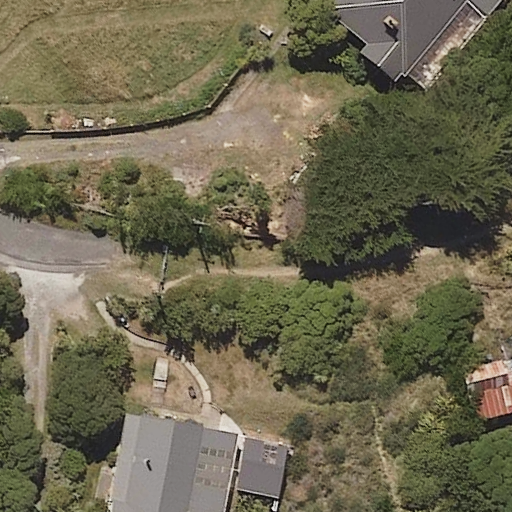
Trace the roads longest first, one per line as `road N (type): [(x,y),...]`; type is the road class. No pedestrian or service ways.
road 1 (track): [(162,250),(300,257),(390,248),(511,215)]
road 2 (unclassified): [(162,250),(37,240),(0,227)]
